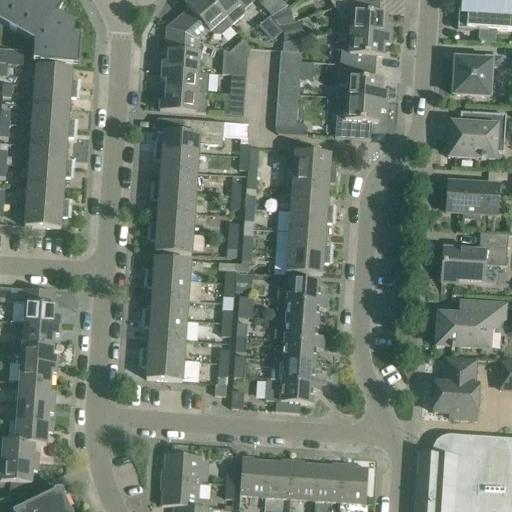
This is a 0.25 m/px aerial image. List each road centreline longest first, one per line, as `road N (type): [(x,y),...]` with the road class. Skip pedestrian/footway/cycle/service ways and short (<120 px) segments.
road 1 (residential): [(395,438),(360,344),(369,200),(411,143),(422,111),(428,0)]
road 2 (residential): [(395,438),(95,417)]
road 3 (residential): [(104,273),(120,40),(114,7)]
road 4 (residential): [(95,417),(104,273)]
